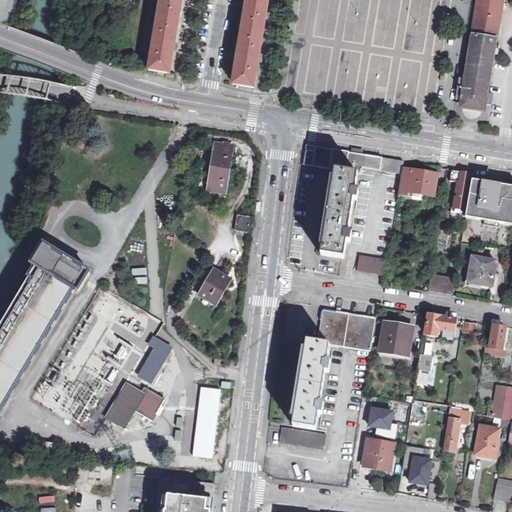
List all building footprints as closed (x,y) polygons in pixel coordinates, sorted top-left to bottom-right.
[(167,73),(169,65),(172,66),(178,28),(175,27),(178,12),(181,12),(182,0),(161,0),(149,70),(167,73)] [(254,88),(269,0),(246,0),(243,22),(246,23),(244,38),(240,37),(234,76),(237,77),(236,85),(254,88)] [(477,0),(472,35),(497,39),(503,0),(477,0)] [(497,39),(472,35),(466,71),(461,70),(456,99),(465,101),(481,104),(491,106),(493,94),(488,93),(497,39)] [(481,104),(465,101),(463,109),(480,112),(481,104)] [(223,146),(216,145),(209,191),(226,193),(233,147),(232,147),(232,144),(224,142),(223,146)] [(383,159),(316,147),(315,152),(307,151),(304,165),(335,170),(321,255),(344,259),(347,243),(351,243),(353,233),(349,232),(354,201),(358,202),(360,191),(356,191),(359,174),(362,175),(363,169),(381,171),(383,159)] [(381,171),(389,173),(391,160),(383,159),(381,171)] [(389,173),(396,174),(398,161),(391,160),(389,173)] [(414,171),(402,169),(402,175),(399,193),(411,195),(411,193),(424,195),(424,194),(434,196),(438,175),(429,174),(431,167),(415,164),(414,171)] [(453,171),(451,181),(460,183),(455,209),(466,211),(473,174),(453,171)] [(511,187),(473,181),(467,218),(511,226),(511,187)] [(252,217),(238,215),(235,232),(249,234),(252,217)] [(90,272),(46,245),(39,255),(33,265),(37,268),(19,296),(8,315),(0,329),(0,413),(74,289),(78,292),(90,272)] [(388,261),(360,257),(357,272),(386,277),(388,261)] [(473,258),(470,280),(482,282),(481,286),(492,288),(496,262),(473,258)] [(233,280),(215,270),(200,296),(217,306),(233,280)] [(137,275),(138,286),(147,285),(146,274),(137,275)] [(456,280),(431,276),(428,292),(453,296),(456,280)] [(323,311),(318,343),(331,345),(344,348),(349,315),(323,311)] [(376,319),(349,315),(344,348),(370,352),(376,319)] [(454,340),(457,320),(428,315),(426,335),(438,337),(438,341),(443,341),(443,338),(454,340)] [(475,325),(466,323),(464,333),(473,334),(475,325)] [(394,330),(385,328),(381,352),(407,357),(412,327),(395,325),(394,330)] [(508,342),(510,329),(494,326),(490,348),(503,350),(503,348),(506,349),(507,342),(508,342)] [(483,337),(474,335),(473,342),(481,344),(483,337)] [(140,377),(151,383),(173,348),(156,338),(151,346),(157,349),(140,377)] [(328,360),(331,345),(318,343),(307,341),(293,426),(317,430),(319,415),(323,416),(325,403),(321,402),(326,373),(330,374),(332,361),(328,360)] [(431,358),(421,357),(417,383),(427,385),(431,358)] [(145,395),(128,384),(107,418),(124,428),(135,411),(153,421),(166,400),(148,389),(145,395)] [(502,419),(508,387),(497,385),(492,417),(502,419)] [(511,387),(508,387),(502,419),(511,421),(511,413),(511,387)] [(221,391),(201,389),(194,458),(214,461),(221,391)] [(444,450),(456,453),(460,425),(469,426),(471,413),(450,410),(444,450)] [(500,430),(481,427),(475,456),(495,459),(500,430)] [(327,436),(283,429),(280,443),(324,451),(327,436)] [(376,469),(378,469),(382,441),(368,439),(364,465),(376,467),(376,469)] [(394,444),(382,441),(378,469),(390,471),(394,444)] [(55,444),(36,442),(35,458),(54,460),(54,458),(55,444)] [(428,485),(432,461),(424,460),(426,449),(407,446),(403,469),(412,470),(410,482),(428,485)] [(114,464),(79,461),(77,483),(112,485),(114,464)] [(160,478),(156,511),(211,511),(215,484),(194,482),(195,471),(190,471),(189,481),(160,478)] [(511,493),(511,487),(497,484),(494,500),(510,503),(511,493)]
